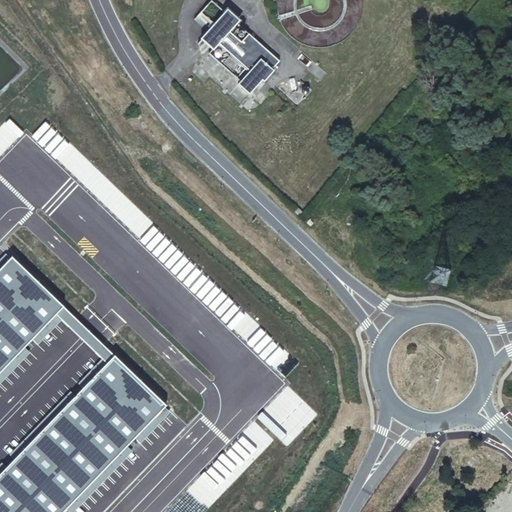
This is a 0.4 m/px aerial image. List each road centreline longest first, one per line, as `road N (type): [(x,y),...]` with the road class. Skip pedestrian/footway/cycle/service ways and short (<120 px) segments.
road 1 (unclassified): [(394,329),(161,102),(102,0)]
road 2 (track): [(28,7),(90,120),(124,154),(217,162)]
